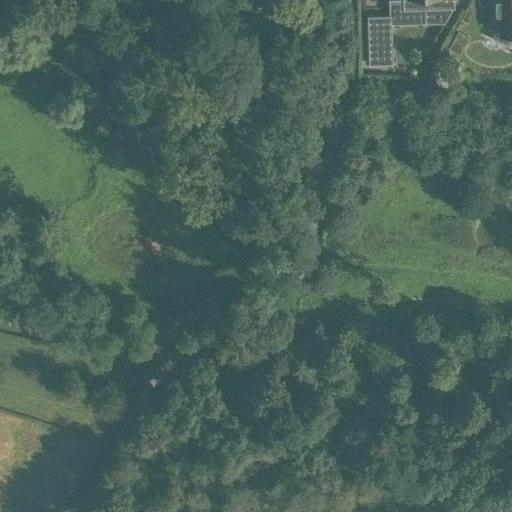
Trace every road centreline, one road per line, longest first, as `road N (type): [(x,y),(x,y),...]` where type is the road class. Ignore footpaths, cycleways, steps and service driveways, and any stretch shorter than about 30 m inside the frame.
road 1 (residential): [(82,511),(103,463),(163,370),(281,278),(313,229),(304,0)]
road 2 (track): [(40,0),(70,58),(144,124),(222,168),(317,192)]
road 3 (track): [(281,278),(342,305),(511,302)]
road 4 (track): [(0,323),(181,354)]
